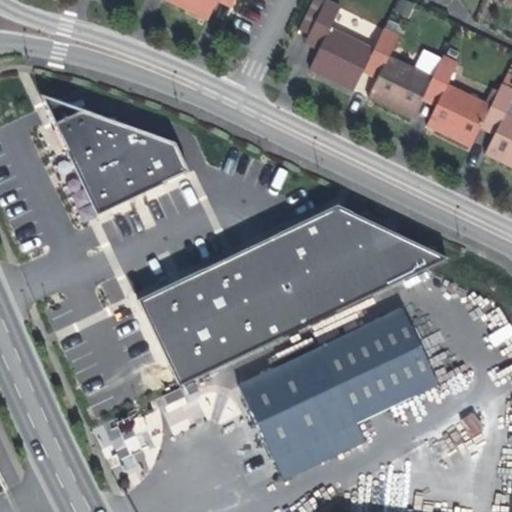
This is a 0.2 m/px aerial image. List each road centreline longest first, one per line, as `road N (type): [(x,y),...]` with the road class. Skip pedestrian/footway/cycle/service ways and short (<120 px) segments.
road 1 (residential): [(511,236),(238,102)]
road 2 (tertiary): [(86,511),(0,328)]
road 3 (residential): [(238,102),(122,53),(61,38)]
